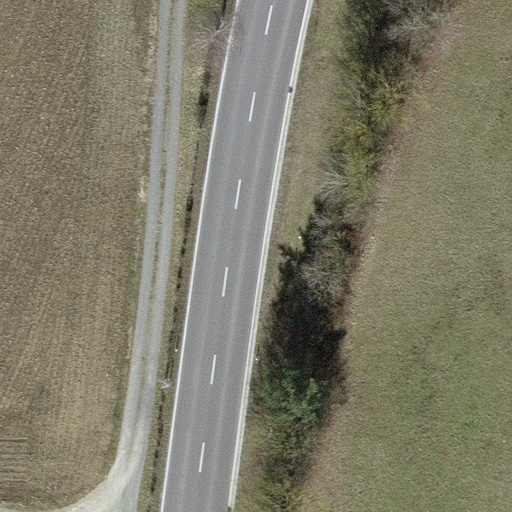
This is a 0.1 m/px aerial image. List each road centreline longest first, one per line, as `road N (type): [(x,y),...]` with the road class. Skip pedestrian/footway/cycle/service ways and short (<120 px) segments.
road 1 (track): [(174,0),(163,216),(132,463),(111,511)]
road 2 (secondary): [(277,0),(247,147),(198,511)]
